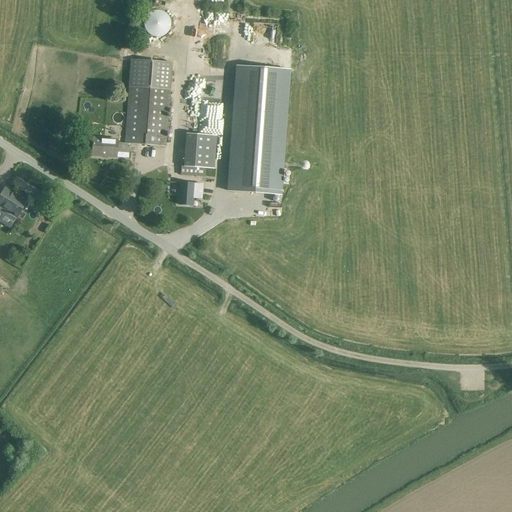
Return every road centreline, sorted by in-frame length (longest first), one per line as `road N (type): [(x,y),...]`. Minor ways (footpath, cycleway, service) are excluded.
road 1 (track): [(511,366),(417,366),(325,350),(181,258)]
road 2 (unclassified): [(181,258),(0,142)]
